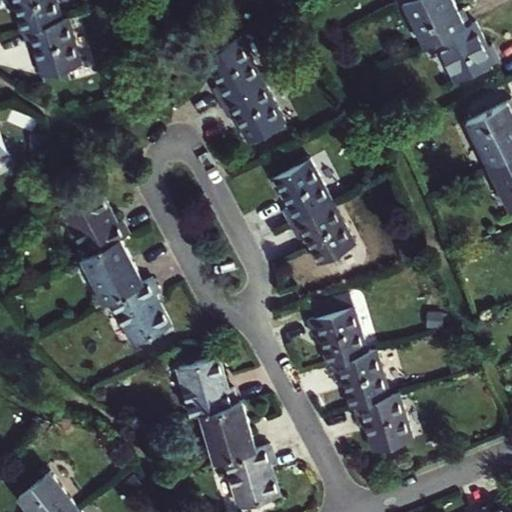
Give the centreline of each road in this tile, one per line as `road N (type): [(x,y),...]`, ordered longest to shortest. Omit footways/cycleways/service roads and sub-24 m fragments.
road 1 (residential): [(246,307),(258,280),(250,254),(200,159),(170,145),(150,156),(151,195),(204,292),(231,308)]
road 2 (residential): [(352,511),(246,307)]
road 3 (residential): [(360,511),(511,450)]
